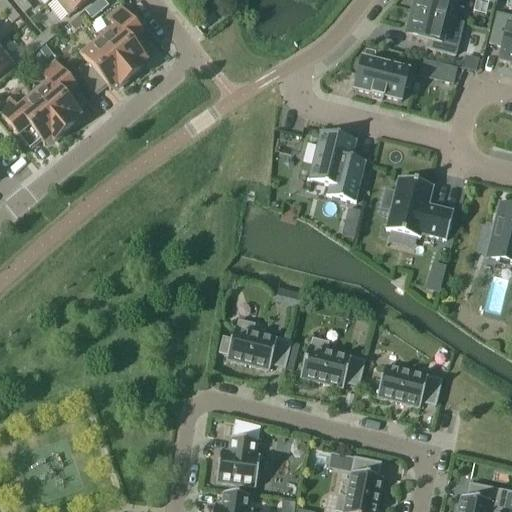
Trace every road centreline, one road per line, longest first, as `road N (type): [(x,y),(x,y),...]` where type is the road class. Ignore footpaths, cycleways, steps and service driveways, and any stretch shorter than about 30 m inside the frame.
road 1 (residential): [(0,221),(196,56),(149,0)]
road 2 (residential): [(456,145),(321,114),(298,92),(293,66),(326,45),(365,0)]
road 3 (residential): [(418,511),(427,470),(417,454),(204,400)]
road 4 (residential): [(172,511),(185,418),(204,400)]
